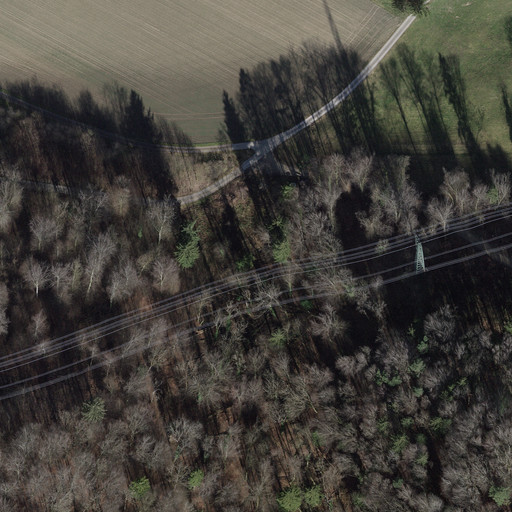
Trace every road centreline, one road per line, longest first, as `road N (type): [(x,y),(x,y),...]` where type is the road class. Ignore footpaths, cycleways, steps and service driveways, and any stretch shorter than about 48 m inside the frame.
road 1 (track): [(0,94),(142,145),(202,150),(278,142)]
road 2 (track): [(258,156),(287,170),(396,192),(511,263)]
road 3 (track): [(0,180),(178,202),(258,156)]
road 4 (track): [(278,142),(345,94),(427,0)]
